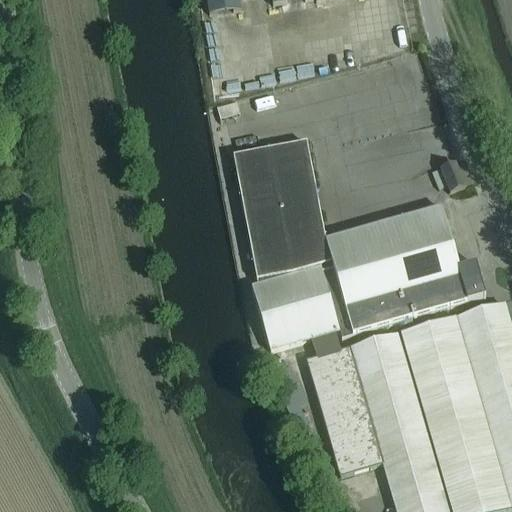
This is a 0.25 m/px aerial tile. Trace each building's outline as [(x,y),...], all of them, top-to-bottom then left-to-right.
[(240,14),(238,0),(204,0),(207,18),(240,14)] [(270,0),(272,8),(330,0),(270,0)] [(233,116),(255,110),(252,97),(230,103),(233,116)] [(458,273),(441,211),(325,245),(306,146),(232,160),(257,290),(252,292),(269,356),(339,336),(341,343),(485,302),(475,268),(458,273)] [(464,191),(454,166),(440,172),(450,197),(464,191)] [(401,338),(453,511),(511,511),(511,337),(503,308),(401,338)] [(394,511),(453,511),(401,338),(306,365),(340,482),(382,470),(394,511)] [(261,372),(266,382),(270,380),(288,371),(283,360),(261,372)]
